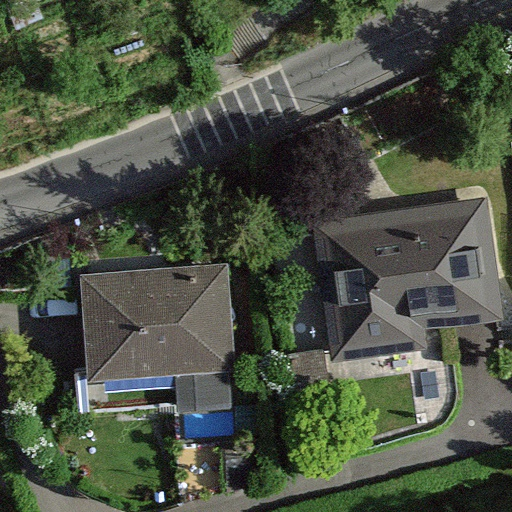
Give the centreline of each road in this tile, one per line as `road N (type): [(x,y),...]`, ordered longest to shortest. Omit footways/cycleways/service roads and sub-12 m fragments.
road 1 (residential): [(0,352),(67,511),(146,511),(511,416)]
road 2 (residential): [(485,0),(282,106),(0,207)]
